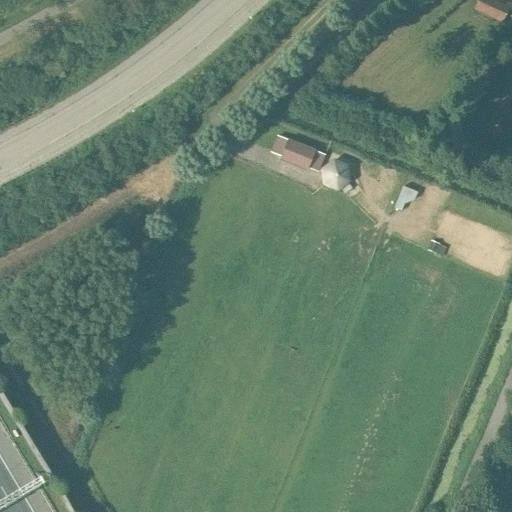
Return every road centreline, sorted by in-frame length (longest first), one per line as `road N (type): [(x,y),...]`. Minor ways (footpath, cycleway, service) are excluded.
road 1 (tertiary): [(0,159),(126,84),(230,0)]
road 2 (track): [(335,0),(209,127)]
